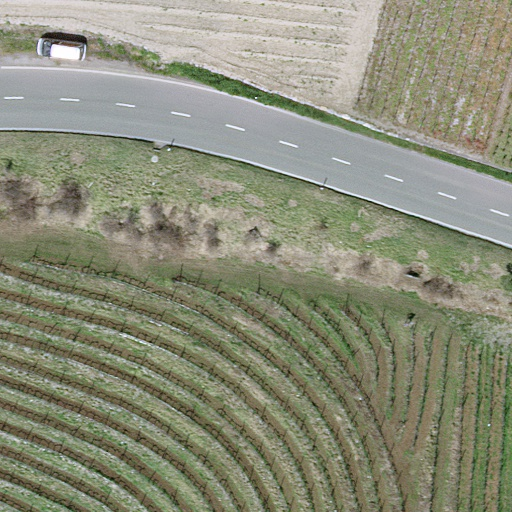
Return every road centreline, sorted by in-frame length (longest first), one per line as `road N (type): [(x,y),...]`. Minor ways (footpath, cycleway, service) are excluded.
road 1 (secondary): [(511,216),(221,123),(125,104),(0,96)]
road 2 (track): [(0,239),(46,239),(359,294),(511,334)]
